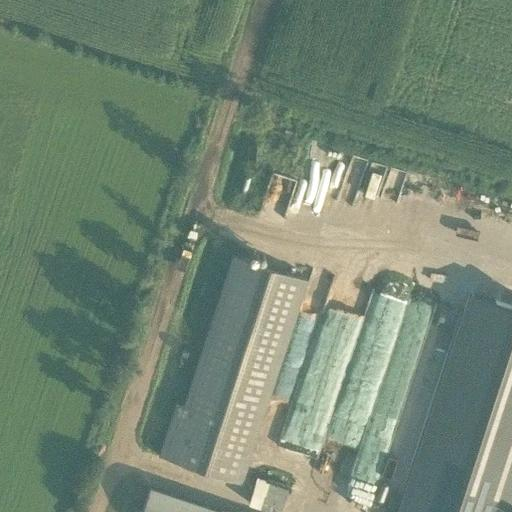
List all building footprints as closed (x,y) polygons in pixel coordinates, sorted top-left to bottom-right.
[(355,169),(361,156),(319,137),(297,185),(312,192),(320,174),(325,176),(332,159),(355,169)] [(284,202),(282,226),(306,228),(308,208),(286,207),(288,173),(265,171),(262,209),(267,210),(268,201),(284,202)] [(174,402),(157,453),(241,482),(307,280),(230,255),(181,403),(174,402)] [(507,511),(511,500),(511,307),(467,292),(466,292),(396,511),(507,511)] [(366,510),(372,511),(387,511),(406,453),(386,447),(380,467),(353,459),(347,479),(373,487),(366,510)] [(278,511),(290,476),(259,466),(246,505),(266,511),(278,511)] [(226,511),(149,485),(139,511),(226,511)]
